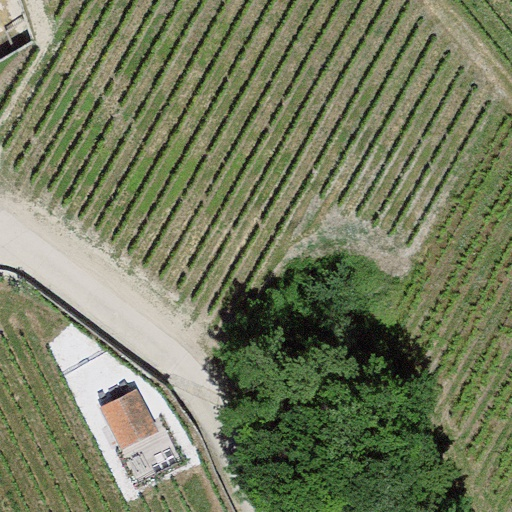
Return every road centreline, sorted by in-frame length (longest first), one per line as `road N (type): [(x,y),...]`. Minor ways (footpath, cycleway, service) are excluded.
road 1 (track): [(259,511),(207,393),(12,227)]
road 2 (track): [(0,316),(28,318),(61,337),(115,450)]
